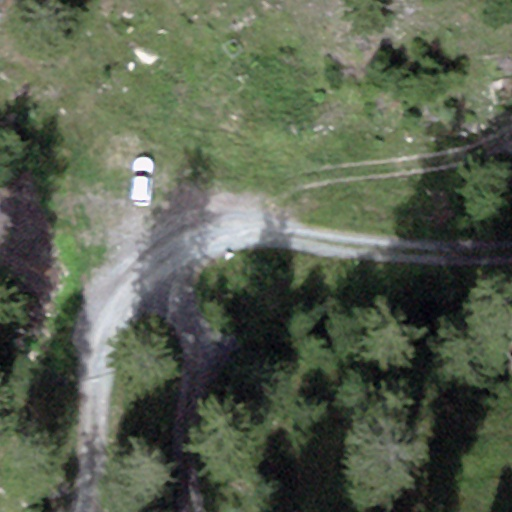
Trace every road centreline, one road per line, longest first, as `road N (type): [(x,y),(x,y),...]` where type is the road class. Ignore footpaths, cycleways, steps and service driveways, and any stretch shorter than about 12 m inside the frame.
road 1 (track): [(511,246),(431,254),(263,229),(211,238),(150,289),(104,350),(84,511)]
road 2 (track): [(185,260),(191,362),(181,455),(195,511)]
